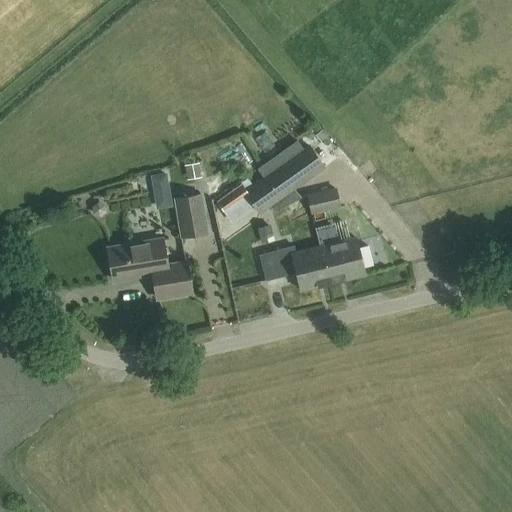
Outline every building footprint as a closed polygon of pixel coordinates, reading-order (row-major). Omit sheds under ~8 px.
[(340,138),(320,148),(331,169),(351,158),(340,138)] [(218,202),(225,212),(248,195),(260,212),(324,167),(308,145),(245,190),(241,185),(218,202)] [(200,177),(198,163),(184,165),(186,179),(200,177)] [(307,195),(312,213),(339,207),(334,189),(307,195)] [(174,197),(181,238),(206,234),(200,192),(174,197)] [(261,243),(274,240),(270,225),(257,228),(261,243)] [(338,242),(320,246),(329,283),(364,275),(363,269),(373,266),(368,246),(358,248),(355,238),(338,242)] [(158,298),(190,293),(185,262),(166,265),(161,239),(109,247),(114,280),(153,273),(158,298)] [(329,283),(320,246),(295,252),(294,247),(260,255),(266,280),(296,272),(300,290),(329,283)]
